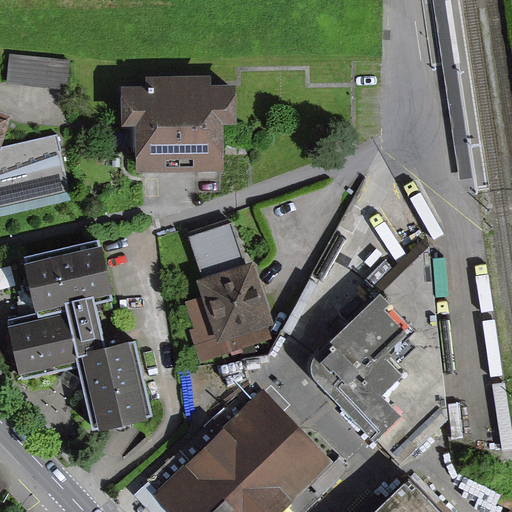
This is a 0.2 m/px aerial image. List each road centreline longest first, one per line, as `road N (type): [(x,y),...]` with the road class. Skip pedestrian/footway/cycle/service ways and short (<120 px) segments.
road 1 (residential): [(405,0),(414,152)]
road 2 (primary): [(85,511),(0,424)]
